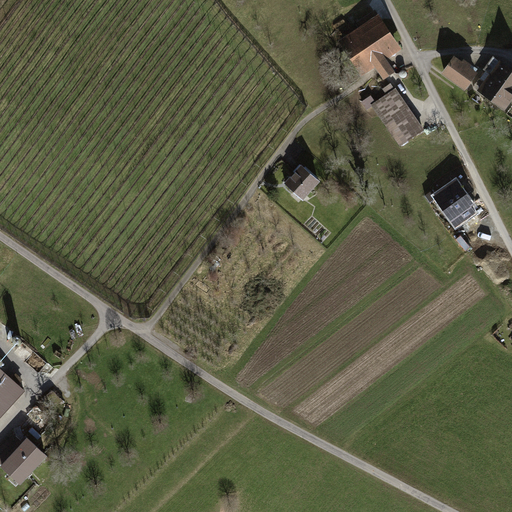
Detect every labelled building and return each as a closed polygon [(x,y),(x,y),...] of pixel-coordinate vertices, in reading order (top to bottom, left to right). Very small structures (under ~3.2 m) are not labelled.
[(404,51),(383,17),(342,44),(363,77),(404,51)] [(474,89),(484,75),(459,58),(449,72),(474,89)] [(511,105),(511,65),(506,61),(483,90),(509,109),(511,105)] [(402,149),(429,131),(401,88),(396,91),(393,87),(388,89),(392,96),(375,107),(402,149)] [(322,184),(303,167),(286,185),(305,202),(322,184)] [(439,201),(442,199),(436,190),(427,196),(433,205),(439,201)] [(455,190),(442,199),(439,201),(455,223),(476,208),(466,194),(460,198),(455,190)] [(0,369),(0,416),(23,391),(17,384),(21,379),(15,374),(10,379),(0,369)] [(10,442),(16,436),(13,433),(0,447),(0,463),(2,465),(17,448),(10,442)] [(17,448),(2,465),(11,474),(18,467),(27,474),(45,454),(27,437),(23,442),(16,436),(10,442),(17,448)]
